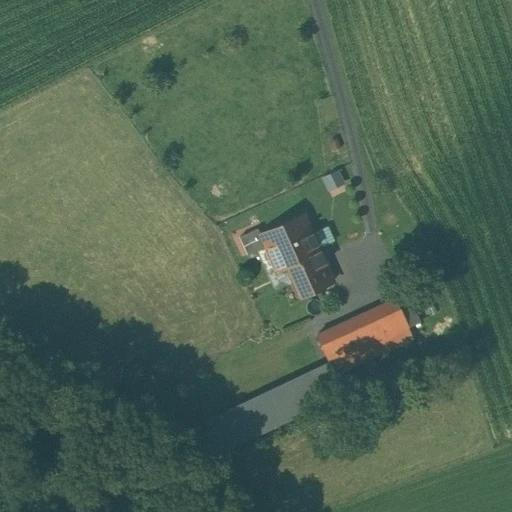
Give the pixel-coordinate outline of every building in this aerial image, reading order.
[(332,281),(303,215),(260,234),(266,246),(276,270),(286,266),(299,296),(332,281)] [(247,255),(266,246),(260,234),(257,228),(239,236),(247,255)] [(406,293),(402,294),(394,298),(407,327),(419,322),(406,293)] [(394,298),(315,334),(329,363),(407,327),(394,298)] [(413,339),(407,327),(329,363),(334,374),(413,339)] [(312,378),(205,427),(215,448),(322,399),(312,378)]
